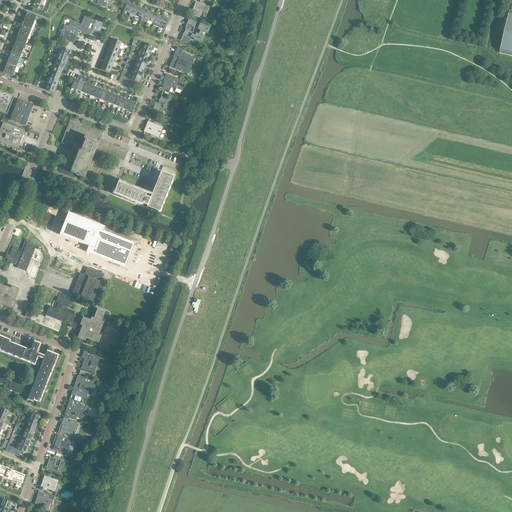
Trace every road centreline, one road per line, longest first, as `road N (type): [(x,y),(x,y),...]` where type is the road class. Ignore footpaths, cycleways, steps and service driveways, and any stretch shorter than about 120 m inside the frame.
road 1 (residential): [(37,467),(73,354),(0,320)]
road 2 (residential): [(0,249),(57,103)]
